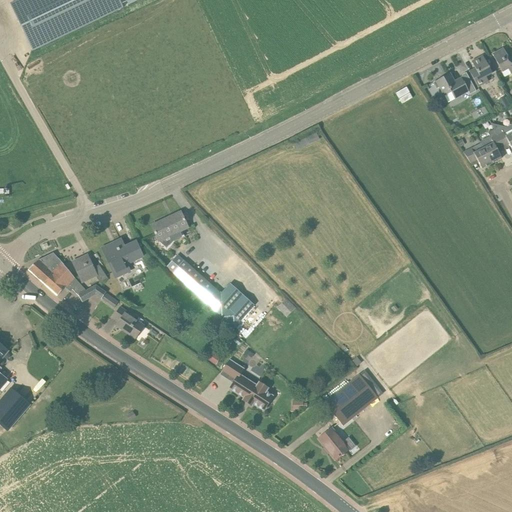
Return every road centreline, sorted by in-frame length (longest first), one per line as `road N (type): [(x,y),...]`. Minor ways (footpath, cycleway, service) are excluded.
road 1 (tertiary): [(0,256),(36,234),(176,184),(510,15)]
road 2 (secondary): [(348,511),(78,327),(0,262)]
